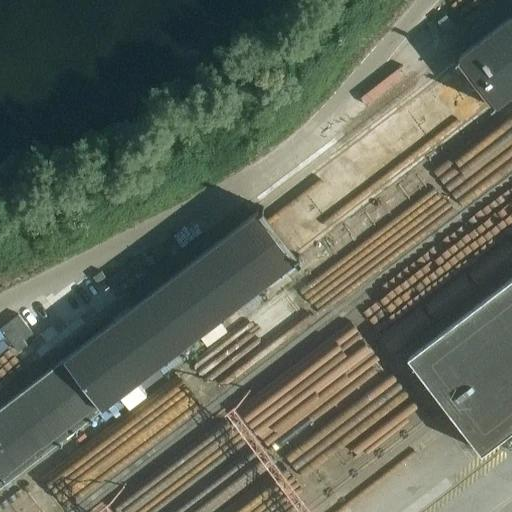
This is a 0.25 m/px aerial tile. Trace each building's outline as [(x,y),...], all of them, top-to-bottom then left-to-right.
[(493,108),(511,93),(511,14),(456,58),(493,108)] [(446,30),(454,23),(448,15),(439,21),(446,30)] [(66,358),(0,407),(0,486),(104,407),(121,394),(131,407),(147,394),(137,381),(186,344),(199,334),(208,345),(227,331),(218,319),(301,256),(263,207),(66,358)] [(158,260),(166,254),(160,246),(152,252),(158,260)] [(120,295),(148,274),(136,258),(108,279),(120,295)] [(100,285),(108,279),(102,271),(93,277),(100,285)] [(511,277),(410,356),(483,451),(511,429),(511,277)] [(91,278),(52,308),(70,332),(110,302),(91,278)]
